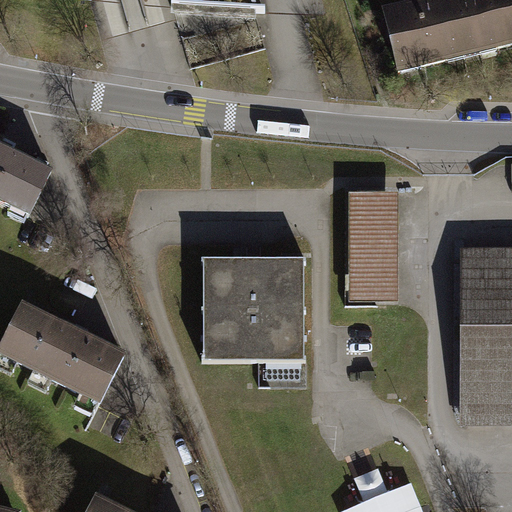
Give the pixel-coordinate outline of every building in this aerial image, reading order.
[(171,0),(174,9),(256,13),(252,0),(171,0)] [(511,0),(430,0),(425,1),(387,11),(401,65),(511,37),(511,0)] [(51,170),(0,145),(0,199),(30,214),(51,170)] [(349,195),(349,305),(399,305),(399,195),(349,195)] [(511,254),(464,254),(464,408),(511,408),(511,254)] [(202,262),(202,364),(306,364),(306,262),(202,262)] [(122,355),(22,308),(2,352),(101,399),(122,355)] [(131,511),(98,496),(90,511),(131,511)]
